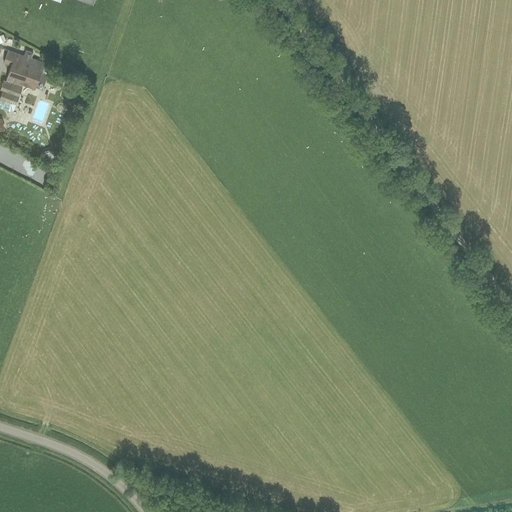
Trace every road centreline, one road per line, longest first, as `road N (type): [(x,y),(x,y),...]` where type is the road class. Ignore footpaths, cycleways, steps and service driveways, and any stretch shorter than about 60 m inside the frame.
road 1 (track): [(511,310),(277,0)]
road 2 (unclassified): [(144,511),(92,463),(0,427)]
